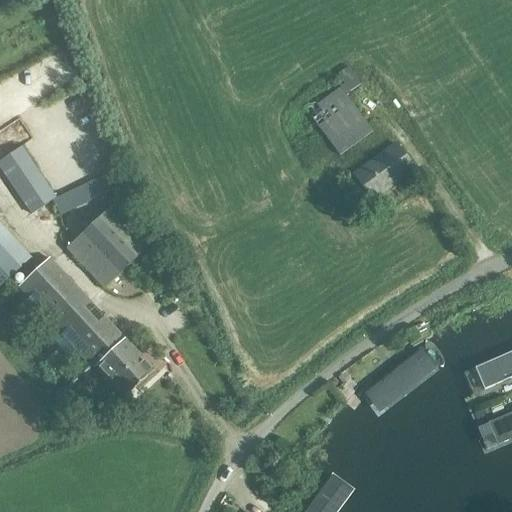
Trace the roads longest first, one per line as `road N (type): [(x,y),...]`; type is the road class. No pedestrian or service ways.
road 1 (unclassified): [(205,511),(240,453),(283,410),(381,334),(511,262)]
road 2 (track): [(0,192),(18,230),(155,350),(240,453)]
